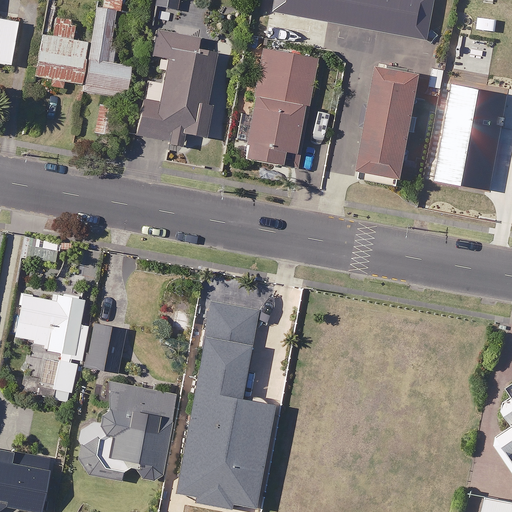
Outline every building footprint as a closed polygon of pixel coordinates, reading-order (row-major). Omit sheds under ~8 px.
[(0,0),(0,64),(10,66),(22,0),(0,0)] [(103,0),(102,10),(117,12),(120,12),(121,5),(126,5),(127,0),(103,0)] [(182,0),(154,0),(153,6),(179,13),(182,0)] [(278,0),(276,13),(325,22),(427,40),(434,0),(278,0)] [(117,12),(102,10),(96,9),(84,92),(125,98),(130,66),(113,63),(116,46),(112,46),(117,12)] [(325,22),(276,13),(269,12),(242,162),(298,172),(325,22)] [(205,107),(215,57),(204,55),(198,54),(202,29),(176,24),(177,17),(159,14),(150,58),(169,62),(164,85),(146,82),(143,100),(136,134),(171,141),(170,147),(182,150),(184,136),(200,139),(205,140),(212,108),(205,107)] [(56,17),(53,37),(43,35),(35,78),(51,81),(49,88),(64,91),(65,84),(79,86),(87,43),(74,41),(78,21),(56,17)] [(496,40),(458,34),(451,73),(489,80),(496,40)] [(446,68),(432,66),(430,89),(443,91),(446,68)] [(380,70),(374,103),(364,102),(357,143),(366,145),(359,180),(401,188),(421,77),(380,70)] [(476,168),(477,159),(492,162),(508,164),(511,137),(511,98),(450,88),(443,132),(455,134),(451,164),(476,168)] [(118,108),(100,105),(96,133),(114,136),(118,108)] [(51,353),(41,401),(68,406),(76,365),(70,363),(71,357),(80,359),(87,327),(79,326),(84,302),(26,290),(16,337),(34,340),(34,344),(47,346),(45,352),(51,353)] [(272,409),(239,403),(249,348),(254,349),(261,313),(211,304),(176,496),(195,499),(194,506),(227,511),(230,511),(232,506),(254,510),(272,409)] [(172,330),(166,370),(183,373),(190,333),(193,313),(176,310),(172,330)] [(126,328),(95,323),(88,368),(119,373),(126,328)] [(89,463),(87,477),(121,483),(123,470),(138,473),(139,475),(140,476),(141,478),(142,479),(144,480),(146,481),(147,482),(149,482),(151,482),(153,482),(155,481),(157,480),(158,479),(160,478),(161,476),(175,391),(115,381),(110,412),(109,412),(108,412),(107,412),(105,413),(104,414),(103,414),(102,415),(101,416),(100,417),(100,418),(99,419),(98,420),(98,422),(98,423),(97,424),(82,422),(76,461),(89,463)] [(511,511),(511,384),(505,390),(504,413),(511,425),(511,426),(496,437),(496,448),(511,468),(511,501),(485,496),(481,511),(511,511)] [(0,507),(26,511),(40,511),(50,460),(12,453),(0,450),(0,507)]
